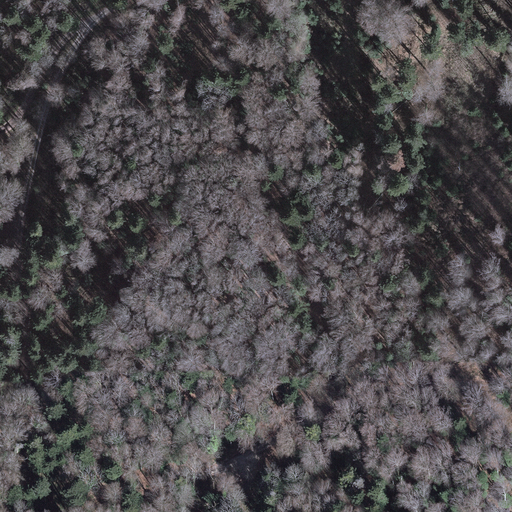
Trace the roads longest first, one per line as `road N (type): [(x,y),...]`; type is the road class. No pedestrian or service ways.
road 1 (track): [(511,381),(416,383),(357,394),(246,456),(149,497),(97,495),(55,467),(21,364),(19,224),(42,112),(86,24)]
road 2 (track): [(125,0),(86,24),(0,127)]
